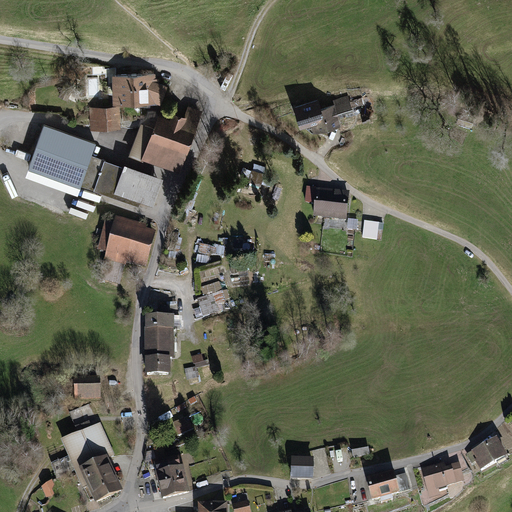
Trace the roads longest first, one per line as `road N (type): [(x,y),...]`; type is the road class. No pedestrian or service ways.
road 1 (residential): [(129,511),(145,422),(136,319),(177,187),(226,104)]
road 2 (residential): [(129,511),(237,480),(315,485),(452,449),(511,407)]
road 3 (unclassified): [(511,292),(473,249),(374,207),(226,104)]
road 4 (residential): [(226,104),(189,73),(161,64),(0,39)]
